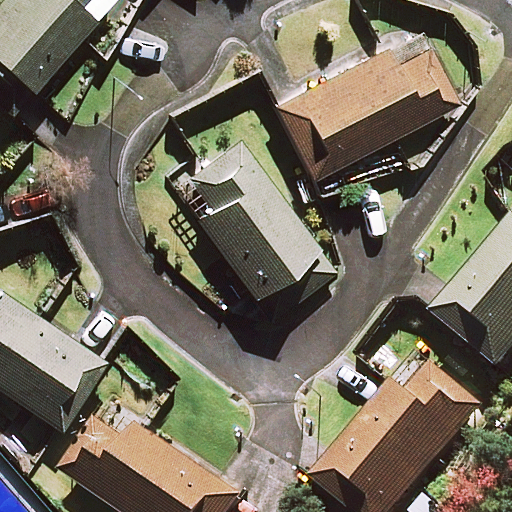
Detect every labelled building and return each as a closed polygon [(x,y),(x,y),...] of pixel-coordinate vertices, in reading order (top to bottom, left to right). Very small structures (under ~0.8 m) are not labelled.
[(0,0),(0,107),(2,110),(73,33),(93,52),(140,0),(0,0)] [(385,62),(377,44),(268,95),(305,175),(454,106),(425,43),(385,62)] [(235,140),(170,184),(263,320),(328,276),(235,140)] [(511,345),(511,219),(432,314),(494,366),(511,345)] [(97,359),(0,293),(0,390),(52,426),(97,359)] [(390,511),(479,405),(427,362),(401,394),(390,385),(311,481),(349,511),(390,511)] [(241,497),(108,407),(62,476),(115,511),(231,511),(232,511),(241,497)]
